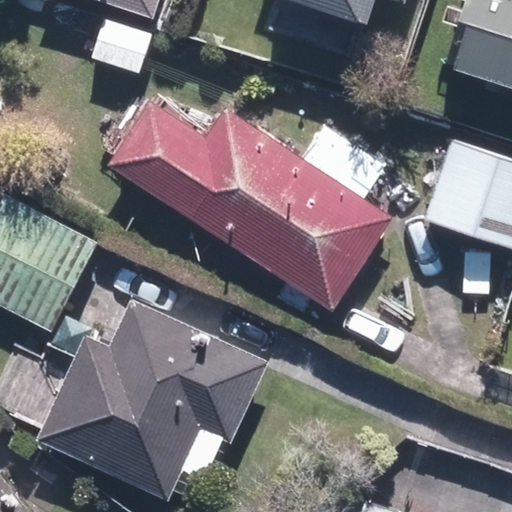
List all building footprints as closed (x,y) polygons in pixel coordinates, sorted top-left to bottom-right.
[(117,0),(161,14),(165,0),(117,0)] [(328,0),(379,16),(384,0),(328,0)] [(473,7),(456,56),(511,75),(511,0),(468,0),(467,4),(473,7)] [(158,21),(111,6),(95,55),(142,70),(158,21)] [(329,122),(307,154),(230,103),(210,132),(161,99),(119,160),(340,307),(401,217),(366,194),(388,161),(329,122)] [(511,152),(459,135),(433,215),(511,241),(511,152)] [(104,238),(0,184),(0,297),(59,327),(93,261),(104,238)] [(119,340),(95,329),(45,438),(176,497),(209,425),(235,437),(272,354),(140,295),(119,340)] [(38,511),(1,464),(0,464),(0,511),(38,511)] [(417,511),(371,495),(364,511),(417,511)]
